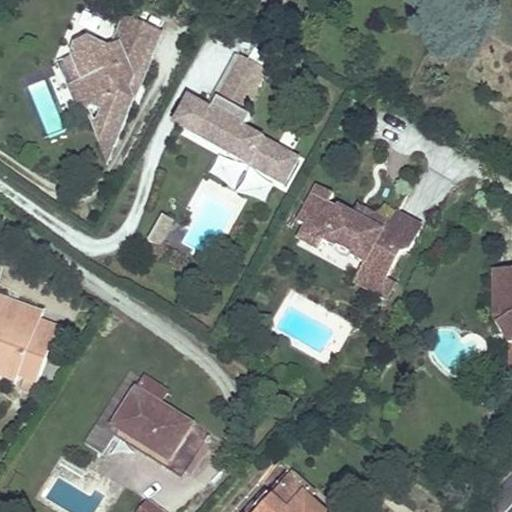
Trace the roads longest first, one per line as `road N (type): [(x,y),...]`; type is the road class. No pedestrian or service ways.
road 1 (unknown): [(242,58),(202,122),(154,246),(131,257),(96,243),(0,174)]
road 2 (unknown): [(0,212),(230,370)]
